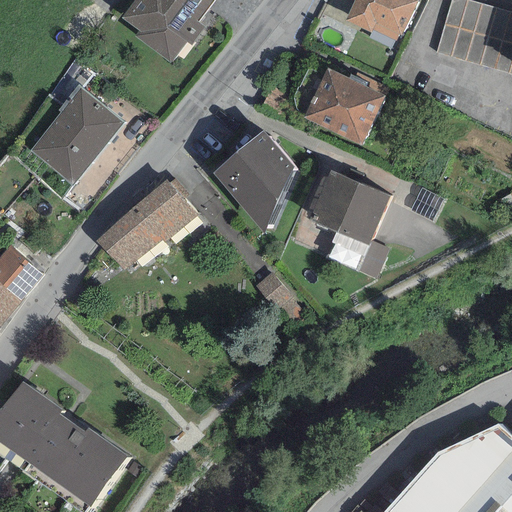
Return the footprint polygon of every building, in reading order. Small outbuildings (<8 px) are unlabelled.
[(133,0),(120,17),(138,31),(135,36),(171,64),(188,41),(192,44),(204,28),(197,22),(213,0),(133,0)] [(417,0),(416,0),(353,0),(344,20),(369,32),(371,28),(398,40),(417,0)] [(511,12),(467,0),(451,0),(436,53),(511,75),(511,12)] [(348,79),(327,69),(303,118),(360,146),(384,96),(365,87),(366,83),(350,75),(348,79)] [(125,122),(78,84),(57,110),(61,112),(29,150),(72,186),(125,122)] [(263,130),(212,173),(263,235),(294,167),(263,130)] [(390,196),(331,170),(311,214),(318,217),(315,224),(368,247),(370,241),(390,196)] [(166,180),(96,241),(123,271),(163,240),(165,242),(198,215),(183,199),(189,195),(176,179),(168,184),(166,180)] [(444,199),(421,188),(409,211),(432,222),(444,199)] [(388,249),(370,241),(368,247),(358,272),(375,279),(388,249)] [(44,275),(9,246),(0,256),(0,271),(1,272),(0,272),(0,283),(21,302),(44,275)] [(0,327),(21,302),(0,283),(0,327)] [(127,456),(21,382),(0,411),(0,443),(90,508),(127,456)] [(511,511),(511,454),(462,511),(511,511)]
